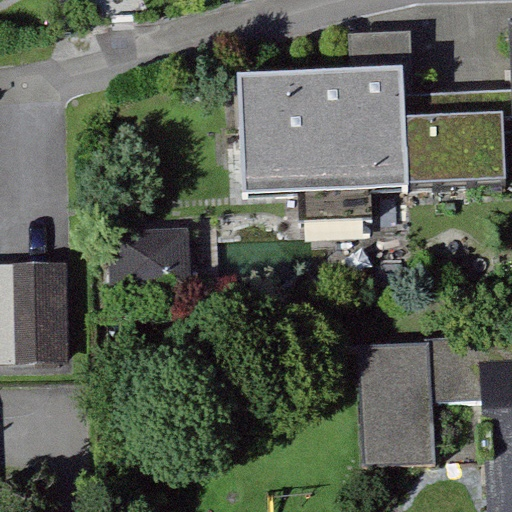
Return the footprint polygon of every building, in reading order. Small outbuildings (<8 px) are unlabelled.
[(405,130),(403,79),(237,87),(242,205),(409,197),(405,130)] [(504,125),(405,130),(409,197),(507,193),(504,125)] [(114,291),(193,291),(193,230),(114,230),(114,291)] [(32,271),(1,272),(4,371),(69,369),(66,270),(32,271)] [(511,511),(511,351),(373,356),(377,471),(488,467),(488,511),(511,511)]
